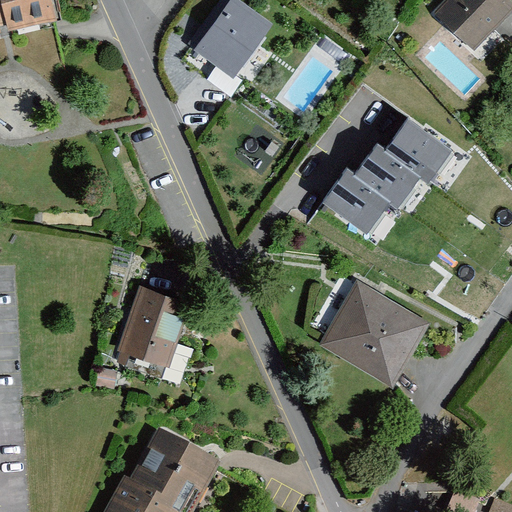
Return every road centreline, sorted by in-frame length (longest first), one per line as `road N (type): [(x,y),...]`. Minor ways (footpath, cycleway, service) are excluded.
road 1 (residential): [(340,511),(132,52)]
road 2 (residential): [(511,294),(411,440),(380,511)]
road 3 (unknown): [(207,511),(228,478),(247,467),(330,488)]
